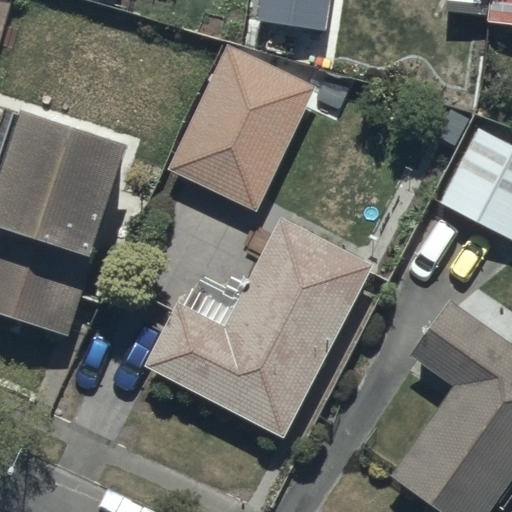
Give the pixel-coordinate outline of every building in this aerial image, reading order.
[(302,28),(306,0),(258,0),(255,21),(302,28)] [(511,0),(483,0),(481,20),(511,24),(511,0)] [(318,85),(229,42),(168,168),(257,211),(318,85)] [(0,180),(0,311),(68,333),(94,253),(92,253),(129,139),(25,105),(0,180)] [(511,145),(475,126),(436,201),(511,240),(511,145)] [(145,363),(285,435),(372,266),(281,219),(227,323),(179,298),(145,363)] [(445,296),(407,351),(456,386),(390,476),(441,511),(487,511),(511,476),(511,340),(510,343),(445,296)]
